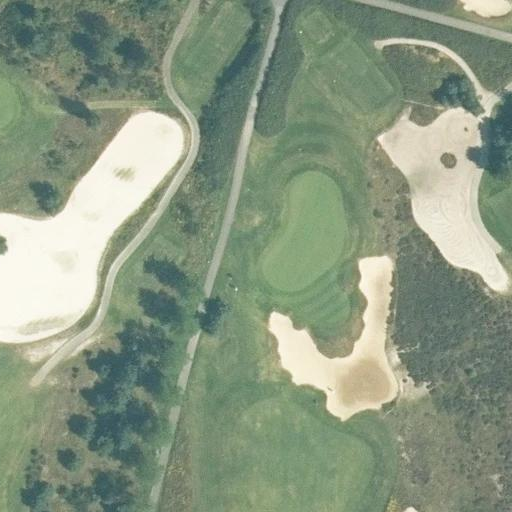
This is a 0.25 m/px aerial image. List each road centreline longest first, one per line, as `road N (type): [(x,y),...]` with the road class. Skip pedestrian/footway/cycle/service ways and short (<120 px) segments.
road 1 (track): [(281,0),(150,511)]
road 2 (track): [(511,38),(368,0)]
